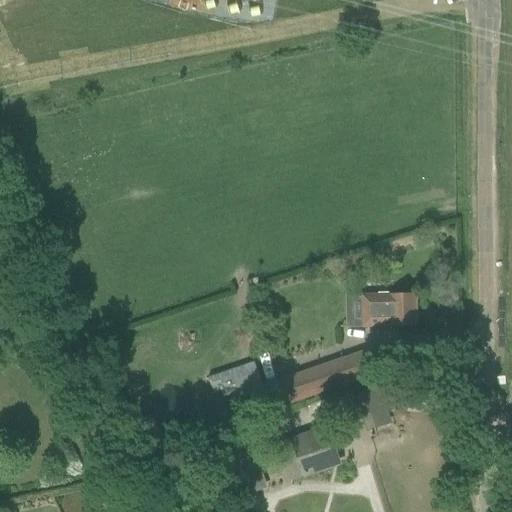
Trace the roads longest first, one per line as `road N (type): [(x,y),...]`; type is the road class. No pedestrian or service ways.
road 1 (unclassified): [(153,511),(0,220)]
road 2 (unclassified): [(484,511),(482,340)]
